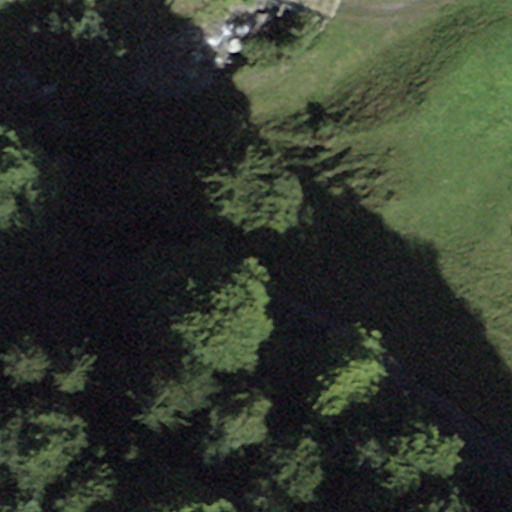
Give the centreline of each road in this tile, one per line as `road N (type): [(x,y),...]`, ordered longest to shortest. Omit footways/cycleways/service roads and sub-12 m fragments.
road 1 (track): [(0,212),(147,259),(345,347),(511,477)]
road 2 (track): [(314,0),(409,16),(446,0)]
